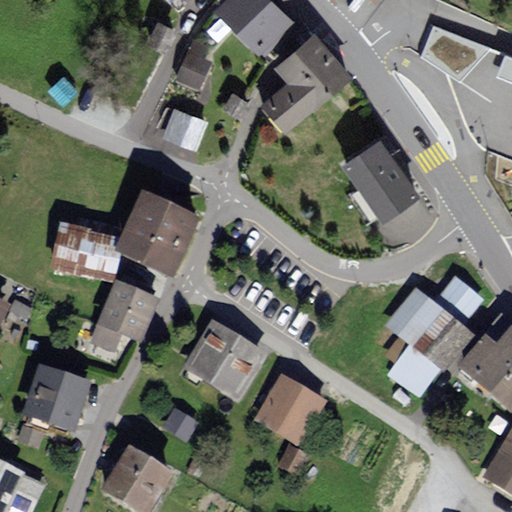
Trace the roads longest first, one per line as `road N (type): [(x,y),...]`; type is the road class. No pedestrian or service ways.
road 1 (residential): [(468,224),(398,268),(354,275),(327,267),(217,195)]
road 2 (residential): [(184,286),(413,433)]
road 3 (tertiary): [(468,224),(380,91),(309,9)]
road 4 (residential): [(71,511),(97,433),(184,286)]
road 5 (residential): [(217,195),(0,96)]
road 6 (residential): [(217,195),(265,62),(309,9)]
